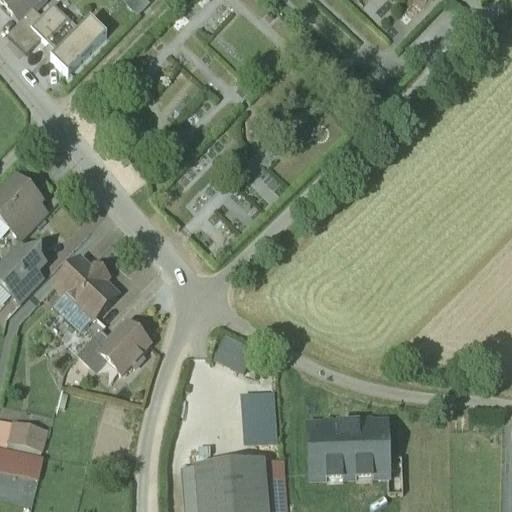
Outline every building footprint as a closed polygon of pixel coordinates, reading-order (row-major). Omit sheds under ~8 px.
[(0,0),(0,5),(12,16),(14,18),(30,0),(0,0)] [(30,0),(14,18),(12,16),(10,18),(19,27),(32,15),(39,7),(30,0)] [(114,0),(125,10),(135,0),(114,0)] [(148,10),(137,0),(135,0),(125,10),(137,21),(148,10)] [(78,36),(52,11),(40,23),(29,34),(40,45),(55,59),(78,36)] [(19,27),(6,41),(26,60),(40,45),(29,34),(40,23),(32,15),(19,27)] [(55,59),(49,65),(67,82),(106,42),(89,25),(55,59)] [(15,186),(0,202),(0,227),(11,238),(35,213),(39,209),(15,186)] [(35,213),(11,238),(21,248),(46,223),(35,213)] [(22,259),(16,254),(0,270),(0,286),(1,287),(0,287),(0,292),(11,303),(33,279),(41,270),(37,266),(36,258),(22,259)] [(79,267),(54,293),(63,303),(64,303),(88,276),(79,267)] [(88,276),(64,303),(91,329),(116,302),(103,290),(107,285),(94,272),(90,277),(88,276)] [(33,279),(11,303),(20,312),(42,288),(33,279)] [(64,303),(63,303),(51,315),(79,341),(91,329),(64,303)] [(108,351),(98,362),(120,382),(130,372),(133,375),(141,367),(137,364),(147,353),(126,333),(108,351)] [(98,341),(78,363),(88,373),(98,362),(108,351),(98,341)] [(215,367),(244,382),(257,358),(227,343),(215,367)] [(347,487),(386,486),(386,466),(385,433),(369,434),(369,428),(361,428),(361,434),(346,434),(347,487)] [(309,489),(347,487),(346,434),(333,435),(333,430),(322,430),(322,435),(307,436),(309,489)] [(44,443),(10,435),(6,451),(40,459),(44,443)] [(400,466),(386,466),(386,486),(387,502),(401,501),(400,466)] [(285,511),(283,468),(192,475),(195,511),(285,511)] [(195,511),(192,475),(179,476),(182,511),(195,511)]
